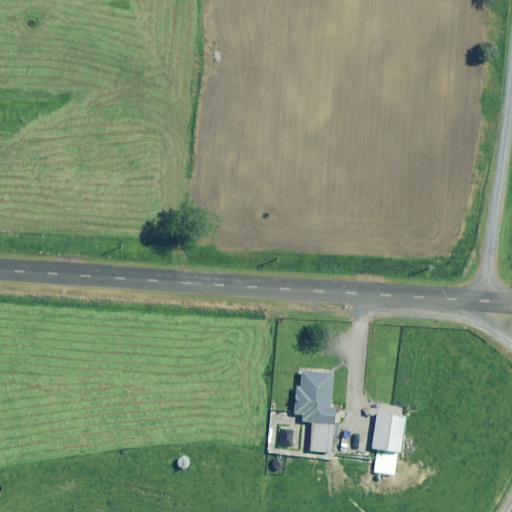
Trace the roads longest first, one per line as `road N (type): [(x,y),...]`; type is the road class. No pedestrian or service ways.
road 1 (unclassified): [(0,268),(485,301)]
road 2 (residential): [(485,301),(511,30)]
